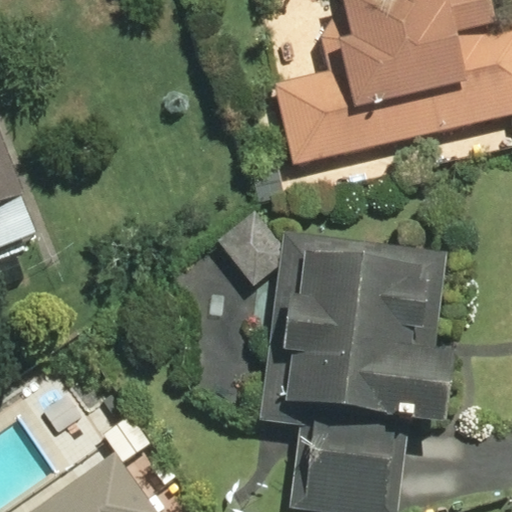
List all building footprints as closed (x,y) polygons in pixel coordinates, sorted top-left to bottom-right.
[(0,0),(0,252),(42,237),(0,126),(0,0)] [(353,0),(355,8),(332,44),(339,74),(285,88),(305,171),(511,123),(511,4),(511,0),(353,0)] [(460,259),(295,240),(275,410),(315,414),(303,511),(411,511),(421,429),(471,435),(479,364),(449,360),(460,259)] [(64,384),(13,421),(51,473),(102,436),(64,384)] [(161,511),(119,451),(32,511),(161,511)]
